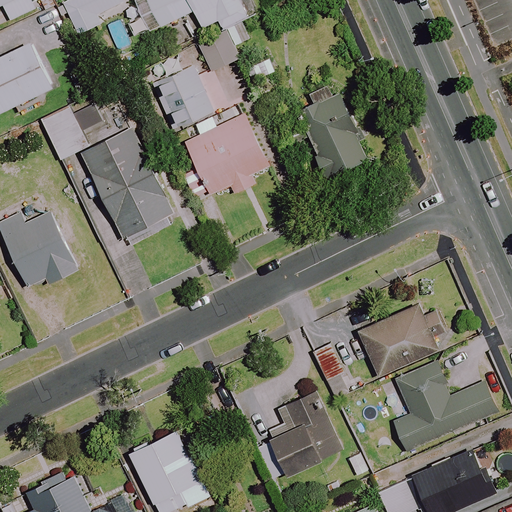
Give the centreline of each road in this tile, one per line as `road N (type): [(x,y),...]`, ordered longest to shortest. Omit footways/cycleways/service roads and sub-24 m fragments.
road 1 (residential): [(0,416),(477,186)]
road 2 (secondary): [(477,186),(397,0)]
